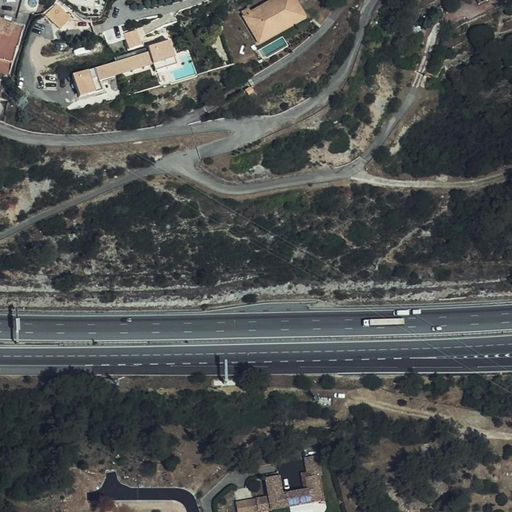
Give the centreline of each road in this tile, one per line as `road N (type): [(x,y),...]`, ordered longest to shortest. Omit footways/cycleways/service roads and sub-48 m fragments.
road 1 (motorway): [(511,315),(0,326)]
road 2 (residential): [(0,130),(78,142),(242,123),(246,138),(183,160),(207,181),(240,189),(351,170)]
road 3 (motorway): [(0,356),(330,351)]
road 4 (motorway): [(330,351),(511,360)]
road 5 (motorway): [(330,351),(511,343)]
road 6 (track): [(338,401),(511,436)]
road 7 (track): [(511,174),(466,187),(391,185),(351,170)]
